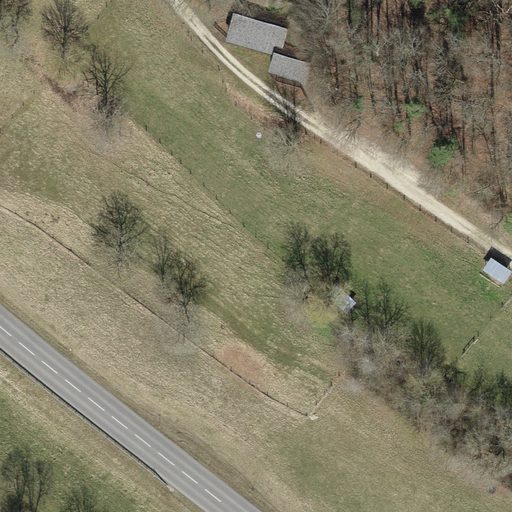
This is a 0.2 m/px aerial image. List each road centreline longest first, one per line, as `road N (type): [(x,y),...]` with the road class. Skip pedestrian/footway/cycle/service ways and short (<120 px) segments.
road 1 (track): [(511,260),(216,51),(181,0)]
road 2 (secondary): [(0,330),(232,511)]
